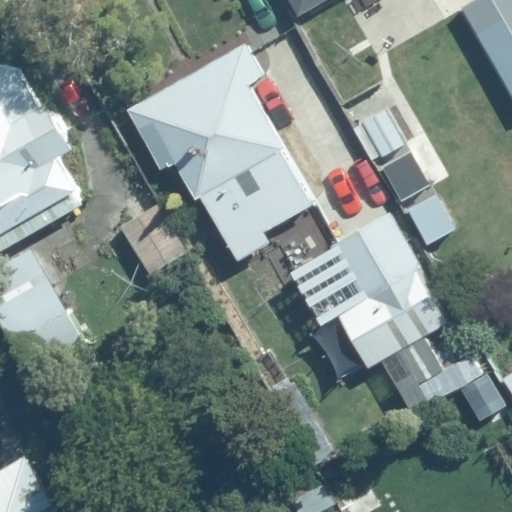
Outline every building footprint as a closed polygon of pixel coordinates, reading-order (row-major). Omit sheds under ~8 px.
[(293,0),(299,9),(314,0),(293,0)] [(511,0),(470,0),(461,5),(511,103),(511,0)] [(247,38),(134,99),(168,161),(183,153),(240,257),(283,233),(276,221),(324,195),(257,73),(264,69),(247,38)] [(0,80),(0,257),(93,204),(77,175),(93,166),(61,111),(53,116),(33,81),(18,90),(10,75),(0,80)] [(392,81),(353,102),(404,199),(435,182),(418,150),(427,145),(392,81)] [(170,198),(124,225),(152,275),(199,248),(170,198)] [(337,310),(344,322),(369,362),(458,312),(398,206),(338,239),(368,293),(337,310)] [(103,347),(40,247),(0,272),(0,308),(46,382),(103,347)] [(69,511),(37,453),(0,473),(0,511),(69,511)]
